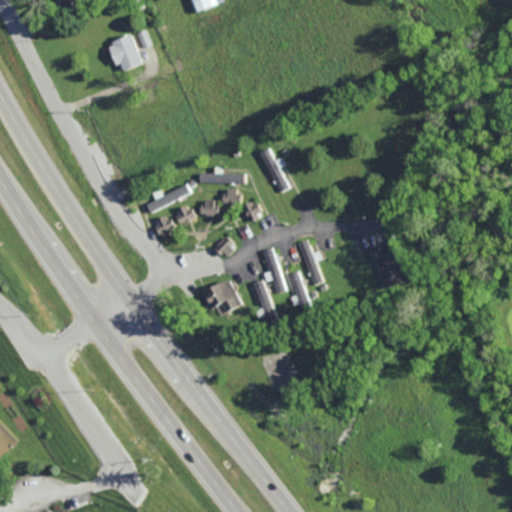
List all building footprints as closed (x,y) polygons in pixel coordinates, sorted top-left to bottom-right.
[(228,4),(226,0),(192,0),(198,15),(228,4)] [(115,44),(121,66),(127,65),(129,72),(147,66),(139,37),(115,44)] [(284,193),(293,188),(272,149),(263,153),(284,193)] [(249,174),(204,174),(203,183),(249,184),(249,174)] [(150,203),(153,212),(195,195),(191,186),(150,203)] [(243,190),(231,189),(231,202),(243,203),(243,190)] [(206,215),(224,215),(224,201),(206,200),(206,215)] [(257,219),(267,214),(262,202),(252,207),(257,219)] [(199,217),(193,205),(179,212),(185,224),(199,217)] [(157,222),(164,236),(178,230),(171,216),(157,222)] [(220,248),(232,259),(242,248),(230,238),(220,248)] [(301,244),(317,285),(326,282),(318,262),(326,259),(322,251),(315,254),(310,240),(301,244)] [(277,280),(281,294),(290,292),(278,248),(268,251),(273,272),(269,274),(271,282),(277,280)] [(375,251),(387,289),(408,282),(398,251),(386,255),(383,248),(375,251)] [(293,275),(306,311),(315,308),(302,271),(293,275)] [(208,293),(216,311),(229,304),(233,313),(247,306),(235,280),(208,293)]
